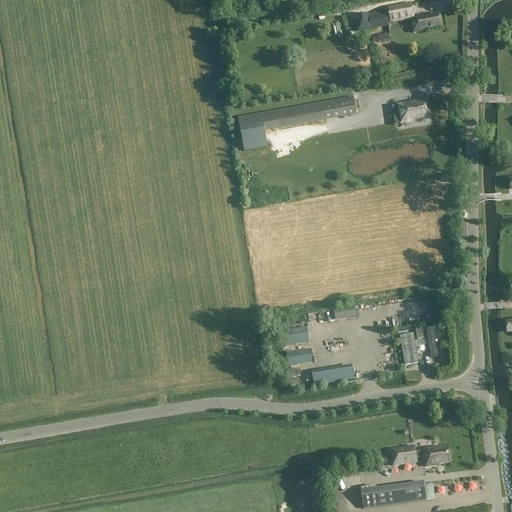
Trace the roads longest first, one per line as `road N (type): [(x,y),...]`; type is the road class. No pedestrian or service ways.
road 1 (unclassified): [(0,439),(195,406),(298,410),(481,381)]
road 2 (unclassified): [(481,381),(471,258),(472,0)]
road 3 (unclassified): [(497,511),(481,381)]
